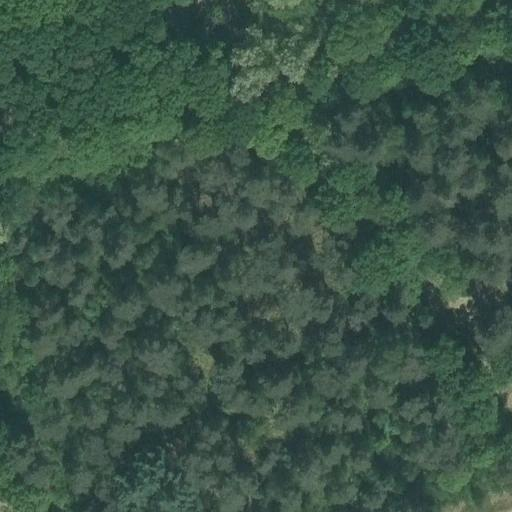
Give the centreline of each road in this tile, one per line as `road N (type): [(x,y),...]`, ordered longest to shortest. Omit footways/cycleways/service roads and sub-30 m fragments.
road 1 (track): [(0,162),(466,0)]
road 2 (track): [(267,73),(511,400)]
